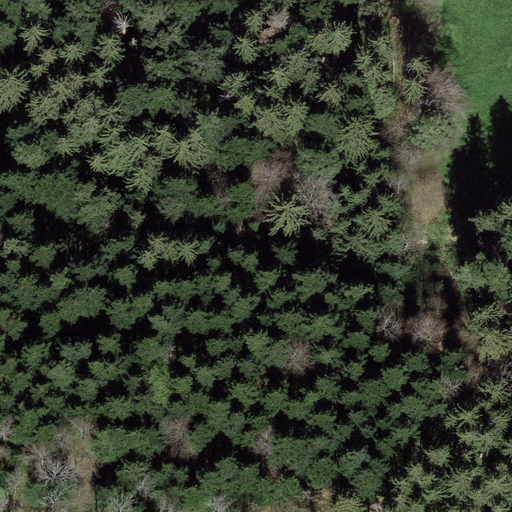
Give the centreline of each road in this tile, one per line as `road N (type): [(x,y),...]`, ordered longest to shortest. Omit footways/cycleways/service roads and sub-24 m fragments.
road 1 (track): [(341,511),(343,270),(248,0)]
road 2 (track): [(511,381),(368,511)]
